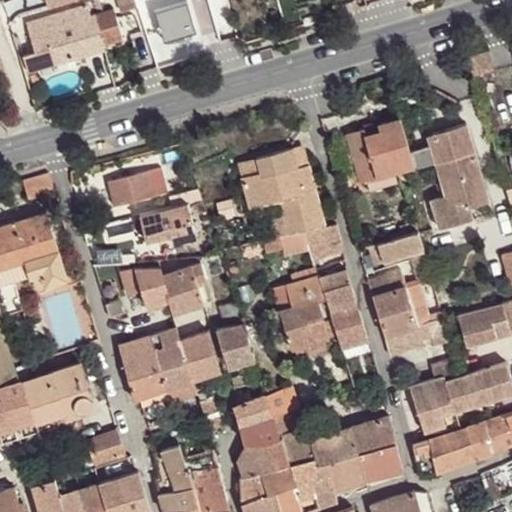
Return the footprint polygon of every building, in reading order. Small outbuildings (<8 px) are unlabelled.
[(136,0),(120,0),(124,12),(139,8),(138,7),(136,0)] [(191,0),(175,0),(182,21),(197,17),(191,0)] [(86,50),(103,45),(123,39),(114,9),(90,16),(86,4),(28,21),(36,51),(24,55),(29,74),(88,56),(86,50)] [(105,50),(103,45),(86,50),(88,56),(105,50)] [(467,56),(473,77),(495,70),(488,50),(467,56)] [(37,73),(31,76),(36,89),(42,86),(37,73)] [(414,166),(400,117),(378,124),(380,130),(366,134),(364,128),(346,133),(361,182),(414,166)] [(440,227),(492,212),(465,123),(428,134),(442,182),(446,195),(441,197),(432,199),(440,227)] [(378,124),(364,128),(366,134),(380,130),(378,124)] [(174,136),(157,141),(159,148),(176,143),(174,136)] [(302,144),(292,147),(296,162),(297,167),(307,164),(306,160),(302,144)] [(287,233),(323,224),(315,190),(310,191),(308,185),(312,183),(307,164),(297,167),(296,162),(292,147),(254,157),(259,171),(259,172),(240,176),(249,207),(278,199),(283,217),(287,233)] [(240,175),(240,176),(259,172),(259,171),(254,157),(236,162),(240,175)] [(160,168),(147,171),(151,187),(159,185),(164,184),(160,168)] [(108,182),(115,205),(161,192),(159,185),(151,187),(147,171),(108,182)] [(54,191),(49,172),(23,179),(28,199),(54,191)] [(446,195),(442,182),(437,183),(441,197),(446,195)] [(188,202),(140,214),(146,241),(157,238),(171,235),(172,242),(197,237),(188,202)] [(0,224),(0,266),(24,259),(29,276),(41,273),(44,284),(66,278),(45,210),(0,224)] [(279,235),(287,233),(283,217),(271,220),(275,236),(279,235)] [(337,223),(304,230),(310,248),(313,257),(343,250),(343,245),(337,223)] [(304,230),(279,235),(275,236),(263,239),(266,251),(283,248),(284,254),(310,248),(304,230)] [(418,231),(369,245),(371,253),(380,251),(384,261),(414,252),(415,258),(411,259),(414,268),(427,264),(418,231)] [(171,235),(157,238),(159,246),(172,242),(171,235)] [(511,282),(511,250),(503,253),(511,282)] [(374,263),(384,261),(380,251),(371,253),(374,263)] [(94,266),(113,265),(112,256),(100,256),(93,264),(94,266)] [(0,266),(0,285),(14,281),(29,276),(24,259),(0,266)] [(201,262),(161,274),(169,300),(172,313),(203,304),(197,282),(206,279),(201,262)] [(430,323),(428,316),(425,307),(426,307),(419,286),(432,282),(427,264),(414,268),(419,283),(406,287),(401,269),(387,273),(388,275),(368,280),(384,333),(389,353),(414,346),(413,341),(423,338),(419,326),(430,323)] [(147,307),(169,300),(161,274),(159,266),(135,267),(121,271),(128,294),(142,290),(147,307)] [(294,283),(318,275),(316,268),(292,276),(294,283)] [(346,269),(320,278),(326,298),(330,310),(357,302),(346,269)] [(317,301),(326,298),(320,278),(318,275),(294,283),(274,290),(293,348),(302,346),(320,339),(329,336),(317,301)] [(14,281),(0,285),(0,313),(0,315),(23,308),(14,281)] [(49,297),(60,345),(91,337),(80,289),(49,297)] [(317,301),(329,336),(338,333),(330,310),(326,298),(317,301)] [(511,333),(511,298),(501,302),(502,303),(511,334),(511,333)] [(119,300),(106,303),(110,317),(123,313),(119,300)] [(227,326),(242,322),(236,302),(221,306),(227,326)] [(357,302),(330,310),(338,333),(342,347),(368,338),(357,302)] [(511,334),(502,303),(458,314),(467,345),(511,334)] [(441,312),(428,316),(430,323),(419,326),(423,338),(413,341),(414,346),(426,346),(449,340),(443,317),(441,312)] [(0,318),(0,385),(18,380),(0,318)] [(216,330),(227,368),(254,359),(242,322),(227,326),(216,330)] [(176,327),(150,335),(165,388),(193,379),(180,341),(176,327)] [(180,341),(193,379),(220,370),(209,331),(180,341)] [(150,335),(119,344),(134,399),(139,397),(165,388),(150,335)] [(99,338),(89,341),(90,343),(92,350),(96,349),(102,347),(99,338)] [(323,348),(320,339),(302,346),(305,354),(323,348)] [(431,365),(435,376),(444,373),(458,370),(454,358),(431,365)] [(411,389),(424,432),(445,426),(442,413),(511,391),(511,380),(506,360),(446,378),(411,389)] [(34,418),(35,422),(70,411),(72,417),(80,414),(85,412),(91,408),(93,404),(93,400),(81,361),(22,381),(34,418)] [(409,384),(411,389),(446,378),(444,373),(435,376),(409,384)] [(193,379),(165,388),(169,398),(170,403),(197,394),(193,379)] [(264,394),(272,415),(292,409),(299,407),(291,384),(264,394)] [(169,398),(165,388),(139,397),(142,407),(169,398)] [(234,406),(240,425),(272,415),(264,394),(248,400),(246,393),(236,397),(239,404),(234,406)] [(205,416),(208,428),(222,424),(213,396),(200,400),(205,416)] [(290,463),(314,457),(309,437),(307,427),(297,429),(292,409),(272,415),(279,437),(281,436),(290,463)] [(35,422),(40,436),(74,425),(72,417),(70,411),(35,422)] [(477,457),(511,442),(511,436),(505,413),(504,412),(469,424),(477,457)] [(358,452),(396,441),(389,414),(366,421),(352,425),(358,452)] [(240,425),(246,443),(265,442),(279,437),(272,415),(240,425)] [(431,436),(413,442),(419,475),(439,470),(438,469),(477,457),(469,424),(431,436)] [(324,433),(309,437),(314,457),(316,464),(358,452),(352,425),(324,433)] [(125,453),(117,429),(69,445),(76,465),(93,459),(95,464),(125,453)] [(244,476),(290,463),(281,436),(279,437),(265,442),(246,443),(238,458),(244,476)] [(404,470),(396,441),(358,452),(366,481),(404,470)] [(187,463),(185,458),(180,444),(153,451),(159,476),(154,478),(164,511),(166,511),(168,511),(198,506),(187,463)] [(209,458),(187,463),(198,506),(200,511),(230,511),(218,468),(220,467),(213,446),(206,448),(208,453),(209,458)] [(334,490),(366,481),(358,452),(316,464),(319,475),(329,472),(334,490)] [(208,453),(185,458),(187,463),(209,458),(208,453)] [(316,464),(314,457),(290,463),(296,483),(295,483),(303,511),(320,506),(313,477),(319,475),(316,464)] [(239,477),(241,502),(274,491),(295,483),(296,483),(290,463),(244,476),(239,477)] [(40,482),(32,484),(40,511),(85,511),(79,489),(75,471),(53,478),(40,482)] [(150,511),(138,471),(100,483),(109,511),(150,511)] [(337,500),(334,490),(329,472),(319,475),(313,477),(320,506),(337,500)] [(491,475),(482,478),(490,500),(500,496),(491,475)] [(109,511),(100,483),(79,489),(85,511),(109,511)] [(300,511),(303,511),(295,483),(274,491),(279,511),(300,511)] [(0,511),(26,511),(22,501),(19,502),(15,486),(0,491),(0,511)] [(415,489),(391,495),(397,511),(421,511),(415,489)] [(415,489),(421,511),(431,508),(426,492),(415,489)] [(279,511),(274,491),(241,502),(244,511),(279,511)] [(397,511),(391,495),(368,504),(371,511),(397,511)]
